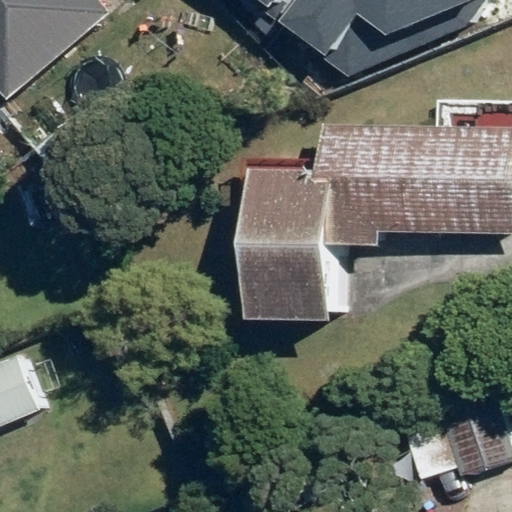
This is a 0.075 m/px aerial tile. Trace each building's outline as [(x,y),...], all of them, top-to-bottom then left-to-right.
[(0,0),(0,66),(26,97),(125,11),(115,0),(0,0)] [(479,0),(327,0),(314,16),(374,64),(409,22),(441,47),(479,0)] [(342,156),(280,155),(262,154),(258,307),(277,308),(277,318),(357,320),(358,260),(395,260),(396,227),(511,229),(511,103),(446,102),(446,123),(343,120),(342,156)] [(0,436),(54,419),(35,361),(0,372),(0,436)] [(511,463),(511,400),(503,373),(407,405),(434,489),(511,463)]
